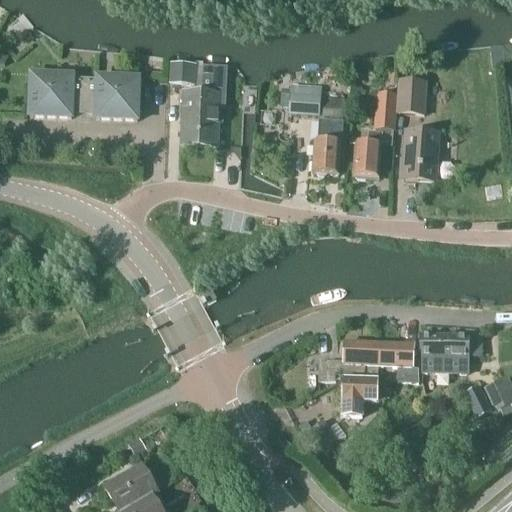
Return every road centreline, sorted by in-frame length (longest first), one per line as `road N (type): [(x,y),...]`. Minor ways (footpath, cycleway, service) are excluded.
road 1 (unclassified): [(117,229),(181,191),(327,222),(511,237)]
road 2 (unclassified): [(213,374),(328,316),(488,319)]
road 3 (unclassified): [(0,490),(213,374)]
road 4 (unclassified): [(213,374),(117,229)]
road 5 (unclassified): [(291,511),(213,374)]
road 6 (unclassified): [(117,229),(82,207),(0,185)]
